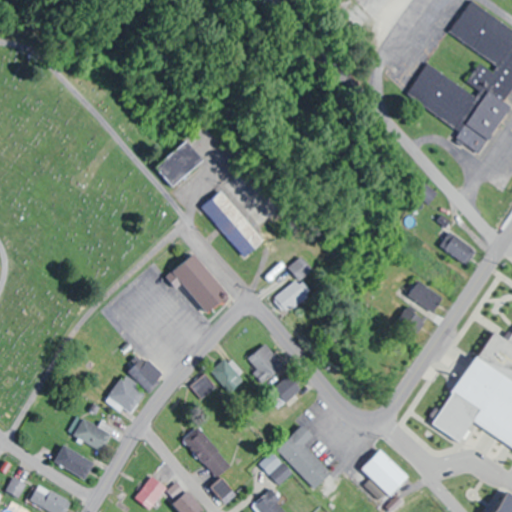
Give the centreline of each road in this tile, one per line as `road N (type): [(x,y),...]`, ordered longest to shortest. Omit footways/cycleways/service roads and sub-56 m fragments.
road 1 (residential): [(511,229),(391,404),(370,417),(347,410),(251,298)]
road 2 (residential): [(501,245),(273,0)]
road 3 (residential): [(251,298),(169,387),(90,511)]
